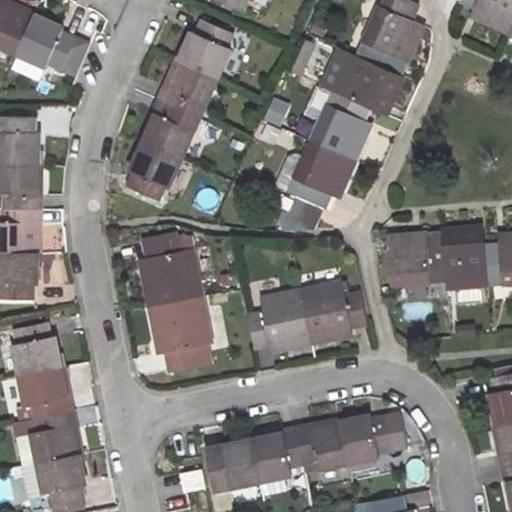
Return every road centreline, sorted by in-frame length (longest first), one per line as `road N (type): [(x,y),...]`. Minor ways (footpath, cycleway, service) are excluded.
road 1 (residential): [(141,14),(92,128),(82,192),(122,419)]
road 2 (residential): [(395,374),(361,226),(440,60),(444,41),(430,0)]
road 3 (residential): [(122,419),(395,374)]
road 4 (residential): [(395,374),(427,398),(452,438),(467,511)]
